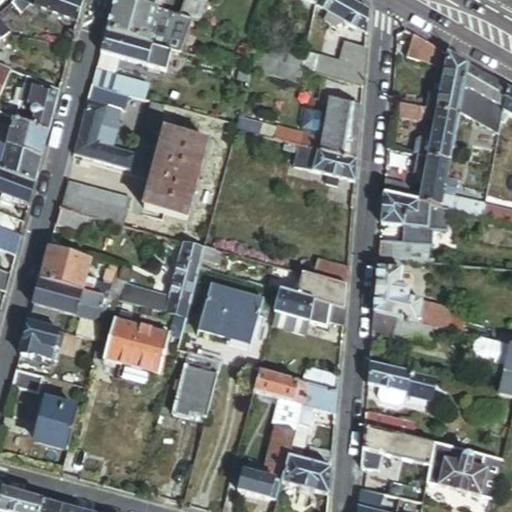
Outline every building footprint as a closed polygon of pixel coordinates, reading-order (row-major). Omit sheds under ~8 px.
[(72,0),(18,0),(17,1),(30,7),(77,27),(84,4),(72,0)] [(150,0),(116,0),(116,1),(148,10),(150,0)] [(175,17),(181,0),(163,0),(159,13),(175,17)] [(369,13),(346,0),(318,0),(316,8),(329,14),(344,23),(367,36),(369,13)] [(30,7),(17,1),(0,15),(0,16),(14,32),(27,22),(21,15),(30,7)] [(159,13),(148,10),(116,1),(107,35),(166,51),(179,55),(187,20),(175,17),(159,13)] [(181,11),(191,16),(196,5),(185,1),(181,11)] [(344,23),(329,14),(324,20),(325,23),(336,29),(343,25),(344,23)] [(0,41),(8,33),(0,23),(0,69),(2,70),(6,57),(0,54),(0,41)] [(160,72),(166,51),(107,35),(101,56),(118,60),(160,72)] [(442,53),(415,38),(408,59),(437,68),(442,53)] [(317,58),(314,70),(305,68),(303,74),(363,89),(366,51),(353,48),(353,49),(322,41),(317,58)] [(301,73),(303,74),(305,68),(314,70),(317,58),(305,55),(301,73)] [(116,68),(118,60),(101,56),(99,64),(116,68)] [(469,69),(449,57),(441,96),(437,115),(459,119),(465,92),(469,69)] [(255,61),(254,64),(251,74),(297,87),(301,73),(255,61)] [(251,74),(254,64),(248,62),(246,73),(251,74)] [(113,78),(116,68),(99,64),(93,89),(113,95),(117,96),(121,80),(113,78)] [(2,70),(0,69),(0,101),(12,74),(2,70)] [(509,91),(469,69),(465,92),(504,113),(509,91)] [(149,88),(121,80),(117,96),(127,99),(145,103),(149,88)] [(48,138),(60,94),(43,87),(41,93),(24,88),(15,116),(13,122),(48,138)] [(113,95),(93,89),(89,104),(109,110),(113,95)] [(430,94),(426,113),(437,115),(441,96),(430,94)] [(123,114),(127,99),(117,96),(113,95),(109,110),(89,104),(74,159),(93,164),(98,149),(103,150),(108,131),(115,132),(120,113),(123,114)] [(356,163),(361,110),(331,104),(326,122),(322,137),(321,142),(276,131),(274,142),(294,147),(299,149),(356,163)] [(156,135),(162,109),(149,106),(143,132),(156,135)] [(426,113),(399,108),(398,123),(420,127),(427,122),(436,124),(430,155),(428,162),(451,165),(453,152),(459,119),(437,115),(426,113)] [(13,122),(15,116),(6,112),(3,117),(13,122)] [(3,117),(0,115),(0,125),(11,130),(13,122),(3,117)] [(326,122),(316,119),(313,134),(322,137),(326,122)] [(41,164),(48,138),(13,122),(11,130),(5,148),(41,164)] [(163,134),(143,212),(187,223),(207,145),(163,134)] [(41,164),(5,148),(0,146),(0,174),(35,188),(41,164)] [(354,185),(356,163),(299,149),(297,156),(294,170),(329,179),(339,181),(354,185)] [(464,155),(453,152),(451,165),(448,177),(459,179),(464,155)] [(428,162),(430,155),(420,153),(419,160),(428,162)] [(441,211),(444,198),(448,177),(451,165),(428,162),(419,160),(418,160),(414,179),(418,180),(416,188),(423,190),(421,199),(413,198),(404,187),(385,183),(383,198),(430,209),(435,210),(441,211)] [(29,210),(35,188),(0,174),(0,198),(2,199),(11,203),(29,210)] [(339,181),(329,179),(327,185),(338,187),(339,181)] [(70,186),(63,212),(88,219),(121,229),(129,203),(70,186)] [(429,214),(430,209),(383,198),(381,228),(428,233),(429,214)] [(483,222),(485,208),(444,198),(441,211),(483,222)] [(0,205),(10,209),(11,203),(2,199),(0,205)] [(511,214),(485,208),(483,222),(511,228),(511,214)] [(63,212),(60,211),(56,229),(83,236),(88,219),(63,212)] [(0,230),(13,235),(17,224),(0,217),(0,230)] [(0,253),(16,260),(22,238),(13,235),(0,230),(0,253)] [(198,271),(203,252),(181,246),(167,300),(154,296),(152,302),(121,294),(119,304),(184,321),(198,271)] [(378,263),(411,266),(411,250),(379,247),(378,263)] [(213,252),(204,250),(203,252),(198,271),(207,274),(210,263),(213,252)] [(411,250),(411,266),(426,268),(427,251),(411,250)] [(93,264),(50,251),(41,283),(107,301),(114,276),(114,274),(106,272),(102,286),(88,283),(93,264)] [(213,252),(210,263),(216,265),(219,254),(213,252)] [(345,289),(347,270),(317,262),(312,279),(345,289)] [(402,275),(377,273),(373,318),(437,332),(446,334),(467,339),(470,325),(456,321),(456,316),(451,315),(452,313),(408,303),(409,295),(401,293),(401,284),(411,285),(411,278),(402,277),(402,275)] [(119,304),(121,294),(125,279),(114,276),(107,301),(119,304)] [(344,313),(345,289),(312,279),(302,277),(296,299),(344,313)] [(107,301),(41,283),(30,327),(57,334),(62,317),(82,323),(77,339),(96,344),(107,301)] [(209,290),(197,335),(250,350),(263,305),(209,290)] [(342,330),(344,313),(296,299),(281,295),(275,316),(326,331),(327,326),(342,330)] [(114,324),(103,362),(157,377),(168,339),(127,328),(130,319),(120,316),(117,325),(114,324)] [(434,349),(437,332),(373,318),(372,339),(433,352),(434,349)] [(57,334),(30,327),(21,359),(51,367),(56,349),(58,340),(59,335),(57,334)] [(499,345),(501,336),(480,331),(478,341),(499,345)] [(446,334),(437,332),(434,349),(443,351),(446,334)] [(509,347),(511,348),(511,338),(501,336),(499,345),(509,347)] [(511,348),(509,347),(498,397),(511,401),(511,348)] [(370,367),(393,373),(395,368),(387,366),(388,360),(370,355),(370,367)] [(208,363),(191,358),(187,371),(205,376),(208,363)] [(205,376),(218,380),(222,367),(208,363),(205,376)] [(424,380),(393,373),(370,367),(368,388),(380,391),(405,397),(419,400),(424,380)] [(307,370),(303,386),(308,387),(337,395),(338,379),(307,370)] [(191,418),(206,423),(218,380),(205,376),(187,371),(174,419),(190,423),(191,418)] [(18,373),(13,391),(38,398),(42,379),(18,373)] [(303,386),(260,374),(255,395),(279,402),(302,408),(308,387),(303,386)] [(429,381),(424,380),(419,400),(424,401),(429,381)] [(308,387),(302,408),(297,426),(297,427),(307,430),(308,430),(312,419),(309,418),(312,411),(335,418),(337,395),(308,387)] [(403,405),(405,397),(380,391),(378,399),(381,404),(397,407),(403,405)] [(297,426),(302,408),(279,402),(272,426),(274,430),(278,431),(279,425),(283,427),(284,423),(297,426)] [(68,453),(78,414),(45,405),(35,444),(68,453)] [(398,439),(402,424),(365,415),(364,431),(398,439)] [(295,436),(297,427),(297,426),(284,423),(283,427),(279,425),(278,431),(295,436)] [(415,428),(402,424),(398,439),(412,442),(415,428)] [(307,430),(297,427),(295,436),(288,461),(298,464),(307,430)] [(288,461),(295,436),(278,431),(274,430),(264,467),(271,469),(268,481),(282,484),(288,461)] [(430,471),(434,447),(412,442),(398,439),(364,431),(361,472),(380,477),(384,461),(430,471)] [(491,504),(502,463),(434,447),(430,471),(427,489),(491,504)] [(331,472),(332,457),(309,451),(306,466),(331,472)] [(298,464),(288,461),(282,484),(281,488),(329,501),(331,472),(306,466),(298,464)] [(264,467),(247,462),(238,494),(277,504),(281,488),(282,484),(268,481),(271,469),(264,467)] [(423,510),(426,496),(390,489),(387,503),(423,510)] [(40,511),(43,503),(0,491),(0,511),(40,511)] [(422,511),(423,510),(387,503),(358,497),(357,511),(422,511)] [(62,511),(63,508),(43,503),(40,511),(62,511)]
